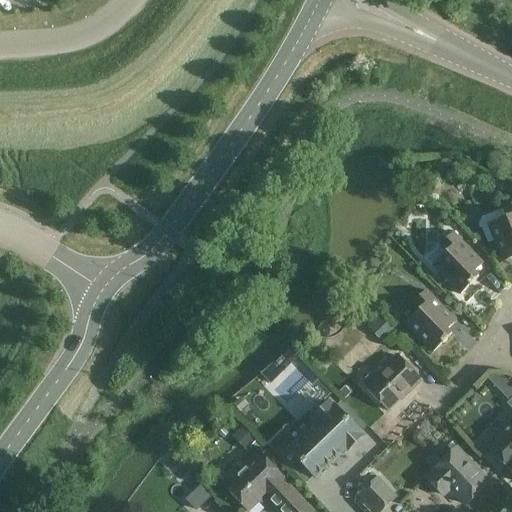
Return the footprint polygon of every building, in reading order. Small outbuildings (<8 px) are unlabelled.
[(511,205),(503,209),(503,210),(481,218),(478,226),(479,229),(482,229),(488,244),(495,241),(504,262),(511,258),(511,205)] [(480,261),(466,247),(453,233),(439,246),(446,253),(432,266),(446,281),(460,295),(469,287),(470,287),(474,283),(474,282),(479,277),(471,270),(480,261)] [(453,319),(439,304),(426,290),(412,304),(419,310),(405,324),(433,353),(442,344),(443,345),(447,341),(447,340),(452,335),(444,327),(453,319)] [(380,315),(367,328),(382,343),(394,330),(380,315)] [(283,371),(294,361),(287,353),(276,364),(283,371)] [(364,386),(369,392),(388,411),(409,390),(411,392),(422,381),(398,356),(383,370),(377,377),(376,375),(371,373),(363,381),(364,386)] [(511,388),(511,380),(511,379),(506,379),(503,382),(502,387),(505,390),(510,390),(511,388)] [(511,399),(507,404),(511,409),(511,421),(486,446),(511,472),(511,471),(511,399)] [(362,436),(348,422),(330,402),(312,419),(316,423),(288,449),(316,478),(346,450),(347,450),(362,436)] [(243,425),(231,437),(232,438),(245,451),(249,447),(257,440),(247,430),(243,427),(243,425)] [(456,450),(448,457),(434,471),(435,472),(427,479),(442,495),(450,488),(467,505),(489,484),(456,450)] [(224,486),(235,498),(248,511),(265,497),(279,511),(313,511),(282,479),(283,478),(259,453),(224,486)] [(374,511),(381,511),(396,498),(378,479),(359,496),(374,511)] [(200,486),(185,500),(196,511),(210,498),(200,486)]
